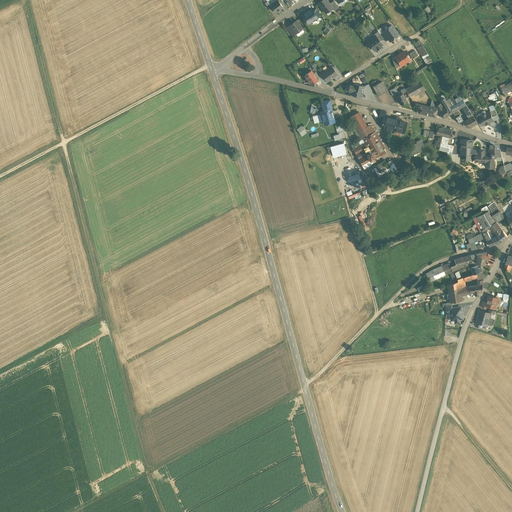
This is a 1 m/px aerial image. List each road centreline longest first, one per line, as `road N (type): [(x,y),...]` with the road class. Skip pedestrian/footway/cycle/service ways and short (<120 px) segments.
road 1 (secondary): [(341,511),(210,69)]
road 2 (track): [(108,316),(27,0)]
road 3 (track): [(0,373),(108,316),(163,511)]
road 4 (track): [(304,390),(73,511)]
road 5 (track): [(209,65),(0,177)]
road 6 (residential): [(511,145),(329,93)]
road 7 (unclassified): [(455,359),(417,511)]
road 8 (track): [(412,279),(303,382)]
road 9 (residential): [(504,247),(455,359)]
